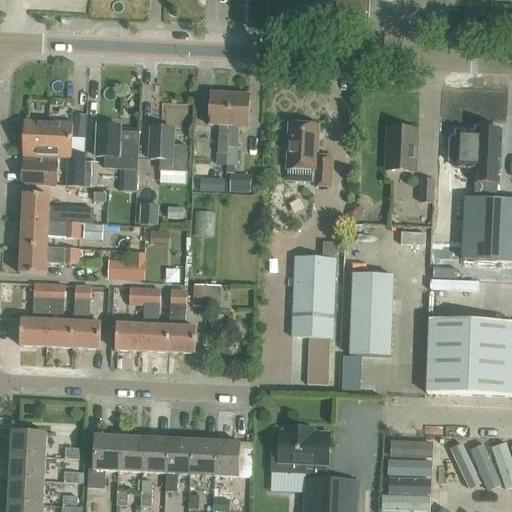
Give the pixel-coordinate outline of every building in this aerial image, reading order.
[(218,165),(227,166),(229,143),(231,95),(211,94),(209,126),(220,127),(219,134),(219,142),(218,165)] [(231,95),(229,143),(227,166),(237,166),(238,143),(239,128),(249,128),(251,96),(231,95)] [(24,157),(48,158),(50,124),(26,122),(24,157)] [(72,156),(74,125),(50,124),(48,158),(70,159),(69,188),(83,188),(84,156),(72,156)] [(315,188),(332,189),(334,158),(318,158),(320,126),(290,125),(288,171),(316,172),(315,188)] [(99,126),(97,158),(112,159),(111,170),(134,171),(135,143),(120,142),(121,127),(99,126)] [(152,128),(151,161),(160,161),(160,172),(187,173),(188,147),(174,146),(174,129),(152,128)] [(388,128),(387,171),(417,172),(419,129),(388,128)] [(446,141),(445,164),(454,164),(453,171),(473,172),(472,201),(462,201),(459,263),(511,264),(511,202),(494,202),(495,186),(497,186),(499,132),(475,132),(475,136),(455,135),(455,141),(446,141)] [(23,185),(46,186),(48,163),(24,162),(23,185)] [(48,163),(46,186),(58,186),(59,164),(48,163)] [(98,165),(85,164),(84,188),(97,189),(98,165)] [(422,181),(421,203),(433,204),(435,181),(422,181)] [(93,211),(50,209),(51,196),(25,195),(23,221),(82,224),(82,225),(92,226),(93,211)] [(141,206),(140,226),(158,227),(159,207),(141,206)] [(82,224),(23,221),(22,248),(48,249),(48,238),(81,240),(82,225),(82,224)] [(141,231),(114,229),(113,251),(139,252),(141,231)] [(406,231),(406,258),(430,258),(430,231),(406,231)] [(169,233),(151,232),(150,245),(169,245),(169,233)] [(48,250),(48,249),(22,248),(21,274),(47,276),(47,265),(79,267),(80,251),(48,250)] [(108,281),(144,282),(145,255),(133,255),(133,263),(108,262),(108,281)] [(297,258),(293,338),(310,339),(331,340),(334,340),(338,260),(297,258)] [(182,267),(160,273),(165,288),(187,282),(182,267)] [(391,359),(394,277),(353,276),(350,357),(391,359)] [(21,347),(48,348),(51,286),(34,285),(33,321),(22,320),(21,347)] [(51,286),(48,348),(74,349),(75,323),(74,322),(63,322),(65,286),(51,286)] [(102,324),(91,323),(92,301),(94,302),(94,306),(105,306),(106,289),(76,287),(74,322),(75,323),(74,349),(101,350),(102,324)] [(194,287),(194,308),(209,308),(209,287),(194,287)] [(129,307),(144,308),(145,308),(146,289),(130,289),(129,307)] [(144,326),(143,352),(170,353),(172,298),(170,298),(161,298),(161,290),(146,289),(145,308),(144,308),(144,326)] [(172,298),(170,353),(196,355),(197,328),(184,328),(186,291),(171,291),(170,298),(172,298)] [(511,323),(431,320),(428,394),(511,397),(511,323)] [(144,326),(118,325),(117,351),(143,352),(144,326)] [(309,351),(330,352),(331,340),(310,339),(309,351)] [(330,363),(330,352),(309,351),(309,362),(330,363)] [(329,375),(330,363),(309,362),(308,374),(329,375)] [(328,387),(329,375),(308,374),(308,386),(328,387)] [(330,435),(314,434),(314,430),(285,429),(285,433),(280,433),(279,456),(273,456),(272,474),(307,475),(307,481),(305,481),(303,511),(357,511),(359,483),(326,481),(327,466),(329,466),(330,435)] [(12,457),(47,459),(48,434),(13,432),(12,457)] [(119,474),(121,438),(96,436),(94,471),(89,471),(88,489),(105,490),(105,473),(119,474)] [(145,439),(121,438),(119,474),(143,475),(145,439)] [(169,440),(145,439),(143,475),(167,476),(169,440)] [(193,441),(169,440),(167,476),(191,477),(193,441)] [(215,478),(217,442),(193,441),(191,477),(215,478)] [(217,442),(215,478),(240,480),(242,444),(217,442)] [(511,443),(485,444),(485,468),(511,468),(511,443)] [(80,451),(65,450),(65,461),(79,461),(80,451)] [(46,483),(47,459),(12,457),(10,481),(46,483)] [(79,475),(65,474),(64,485),(78,485),(79,475)] [(9,505),(45,507),(46,483),(10,481),(9,505)] [(142,483),(141,508),(151,508),(152,483),(142,483)] [(118,493),(117,507),(127,508),(128,493),(118,493)] [(166,495),(165,509),(176,510),(176,495),(166,495)] [(189,496),(189,511),(199,511),(200,497),(189,496)] [(77,498),(63,498),(63,508),(77,509),(77,498)] [(214,498),(213,511),(218,511),(223,511),(224,499),(214,498)]
